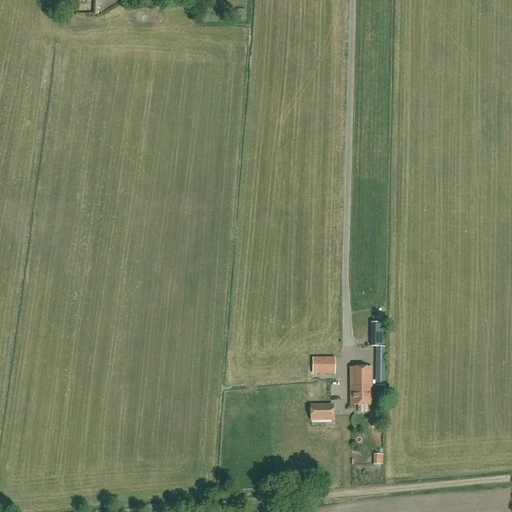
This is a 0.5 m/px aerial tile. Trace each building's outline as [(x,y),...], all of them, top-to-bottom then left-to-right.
[(383,344),(383,324),(371,324),(370,344),(383,344)] [(375,348),(375,386),(384,386),(384,348),(375,348)] [(312,375),(334,374),(334,358),(312,359),(312,375)] [(350,369),(350,406),(371,405),(371,368),(350,369)] [(332,420),(332,406),(310,406),(310,421),(332,420)] [(376,454),(376,465),(385,465),(385,454),(376,454)]
